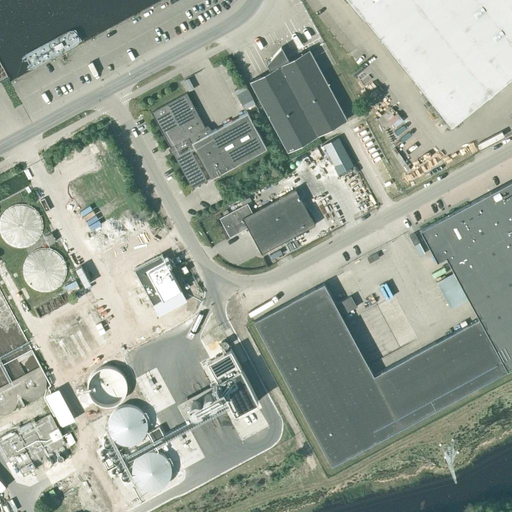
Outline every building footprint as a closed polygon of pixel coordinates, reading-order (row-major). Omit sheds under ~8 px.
[(511,0),(349,0),(432,103),(428,106),(437,117),(441,114),(451,127),(511,77),(511,0)] [(266,63),(270,70),(250,81),(287,151),(347,119),(309,48),(289,60),(282,46),(266,63)] [(267,147),(248,112),(212,131),(208,126),(206,127),(187,93),(151,113),(193,188),(267,147)] [(338,173),(354,165),(338,137),(323,145),(338,173)] [(76,192),(102,243),(138,225),(131,211),(129,213),(110,175),(76,192)] [(331,465),(472,389),(507,370),(511,367),(511,180),(420,230),(437,261),(446,257),(454,272),(436,281),(451,307),(468,298),(479,318),(374,375),(341,314),(356,306),(351,295),(335,304),(324,283),(254,321),(331,465)] [(315,224),(296,188),(252,212),(247,203),(220,218),(230,236),(247,227),(261,253),(315,224)] [(25,199),(0,218),(0,231),(18,255),(49,231),(25,199)] [(419,242),(414,233),(409,235),(414,245),(419,242)] [(419,242),(414,245),(420,255),(425,252),(419,242)] [(72,281),(54,244),(18,261),(36,298),(72,281)] [(370,262),(379,257),(376,253),(367,258),(370,262)] [(162,254),(133,269),(159,316),(187,301),(162,254)] [(0,414),(3,415),(7,413),(11,411),(15,407),(17,403),(18,403),(20,408),(25,406),(25,405),(21,398),(21,397),(26,399),(32,399),(37,398),(41,395),(44,390),(46,385),(46,380),(44,375),(0,292),(0,414)] [(217,345),(222,354),(208,362),(239,420),(262,407),(231,349),(226,339),(217,343),(218,345),(217,345)] [(74,418),(58,390),(48,396),(63,424),(74,418)] [(146,416),(136,409),(123,408),(112,415),(106,426),(108,439),(116,449),(128,453),(141,449),(149,440),(151,427),(146,416)] [(15,429),(0,436),(0,442),(10,461),(15,459),(24,475),(36,469),(32,461),(66,443),(50,414),(35,421),(30,421),(15,429)]
